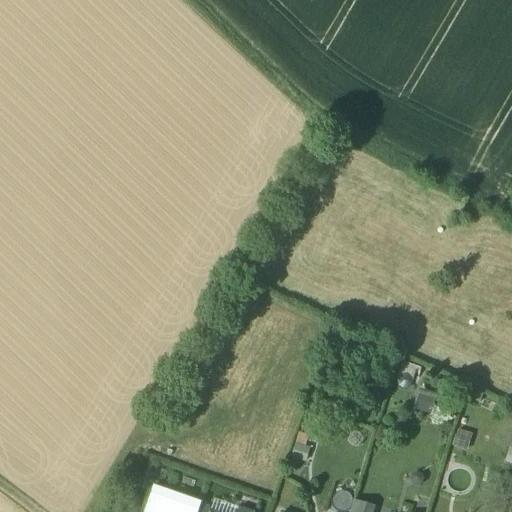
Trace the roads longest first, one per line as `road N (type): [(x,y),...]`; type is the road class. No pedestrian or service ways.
road 1 (track): [(322,127),(94,511)]
road 2 (track): [(511,213),(322,127),(188,0)]
